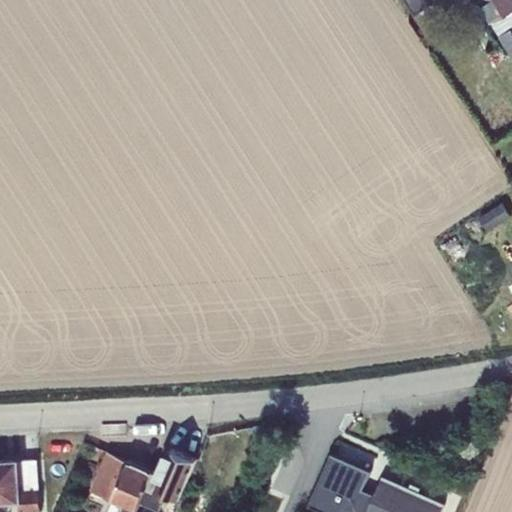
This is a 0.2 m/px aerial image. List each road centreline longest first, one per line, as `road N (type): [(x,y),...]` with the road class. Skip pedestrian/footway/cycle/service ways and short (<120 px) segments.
road 1 (unclassified): [(210,405),(511,365)]
road 2 (residential): [(0,415),(210,405)]
